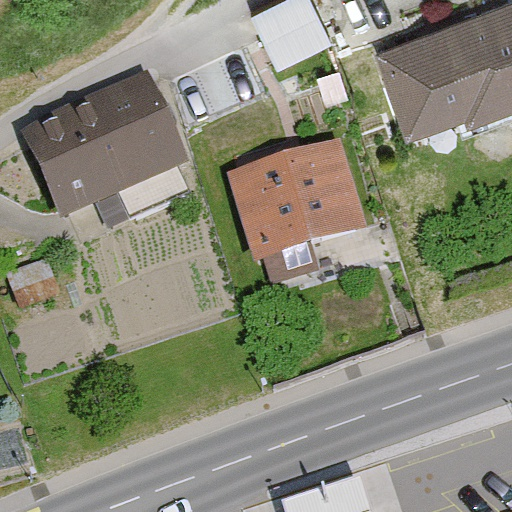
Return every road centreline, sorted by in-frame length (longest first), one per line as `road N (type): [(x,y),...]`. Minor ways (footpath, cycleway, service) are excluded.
road 1 (secondary): [(124,511),(511,364)]
road 2 (residential): [(0,124),(237,0)]
